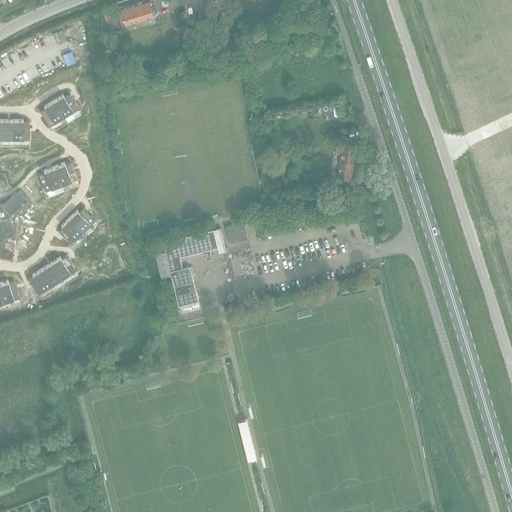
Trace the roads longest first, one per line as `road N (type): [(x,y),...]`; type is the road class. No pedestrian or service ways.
road 1 (primary): [(352,0),(511,495)]
road 2 (unclassified): [(493,511),(358,75)]
road 3 (unclassified): [(392,0),(511,370)]
road 4 (residential): [(0,111),(24,112),(69,145),(84,174),(42,252),(27,263),(0,264)]
